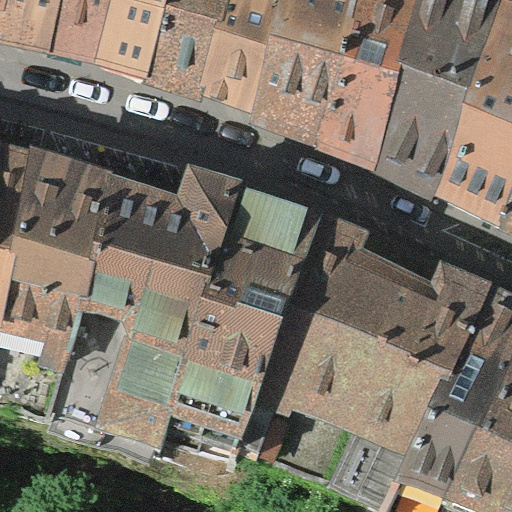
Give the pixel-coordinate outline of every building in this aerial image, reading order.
[(56,0),(0,0),(0,38),(45,49),(56,0)] [(56,0),(45,49),(89,57),(103,0),(56,0)] [(103,0),(89,57),(141,71),(160,0),(103,0)] [(160,0),(141,71),(194,90),(220,0),(160,0)] [(220,0),(194,90),(248,109),(280,0),(220,0)] [(245,121),(308,140),(345,0),(280,0),(248,109),(245,121)] [(345,0),(308,140),(371,167),(416,0),(345,0)] [(416,0),(371,167),(433,190),(498,0),(416,0)] [(511,0),(498,0),(433,190),(492,220),(511,173),(511,0)] [(0,248),(21,148),(0,142),(0,248)] [(55,357),(110,175),(21,148),(0,248),(0,317),(34,328),(28,347),(55,357)] [(234,193),(238,183),(178,164),(174,175),(168,193),(110,175),(55,357),(42,400),(147,429),(156,405),(234,193)] [(511,173),(492,220),(511,229),(511,173)] [(310,220),(314,210),(238,183),(234,193),(156,405),(219,430),(310,220)] [(469,286),(473,278),(434,259),(430,266),(426,273),(358,246),(360,238),(363,228),(314,210),(310,220),(219,430),(259,445),(282,388),(348,415),(324,470),(378,495),(389,467),(469,286)] [(511,335),(511,299),(473,278),(469,286),(389,467),(437,489),(511,335)] [(492,511),(511,511),(511,335),(437,489),(492,511)]
